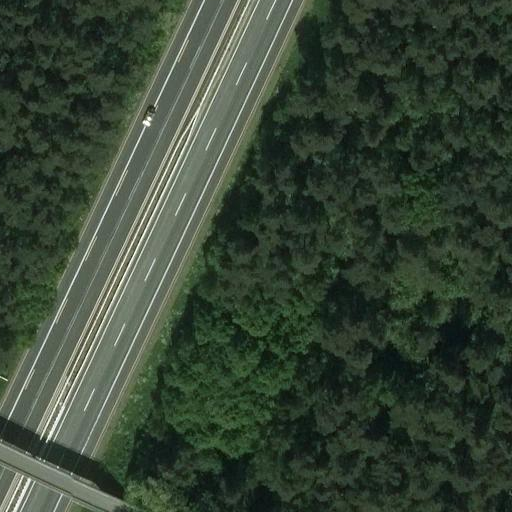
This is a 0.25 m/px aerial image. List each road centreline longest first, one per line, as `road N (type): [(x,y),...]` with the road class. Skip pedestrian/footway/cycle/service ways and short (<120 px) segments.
road 1 (motorway): [(45,511),(280,0)]
road 2 (motorway): [(222,0),(0,477)]
road 3 (track): [(141,511),(0,446)]
